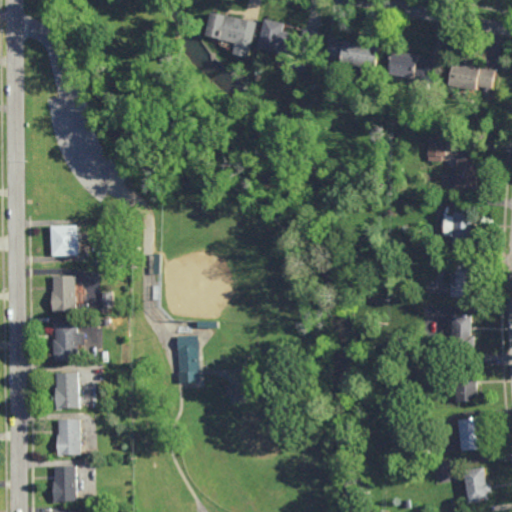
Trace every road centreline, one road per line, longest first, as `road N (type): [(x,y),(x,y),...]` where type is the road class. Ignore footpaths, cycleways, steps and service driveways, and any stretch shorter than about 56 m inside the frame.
road 1 (residential): [(14,0),(22,511)]
road 2 (residential): [(511,31),(358,0)]
